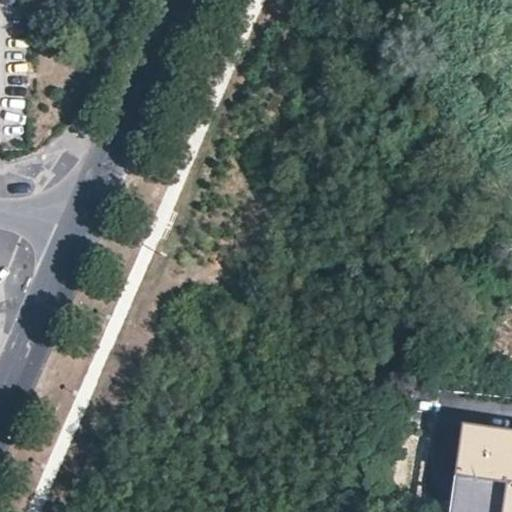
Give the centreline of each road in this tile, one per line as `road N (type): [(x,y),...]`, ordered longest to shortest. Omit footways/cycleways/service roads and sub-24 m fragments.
road 1 (residential): [(180,0),(83,232)]
road 2 (residential): [(0,417),(83,232)]
